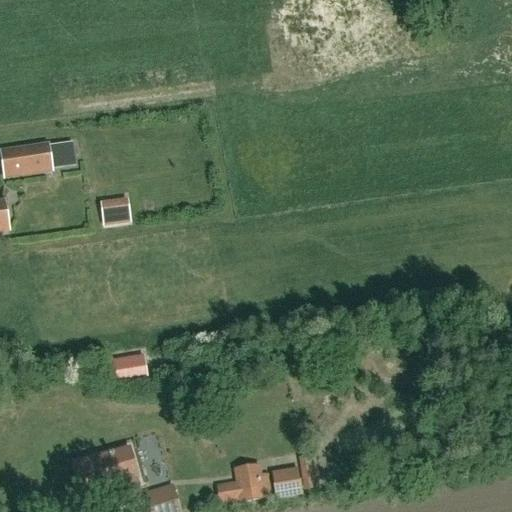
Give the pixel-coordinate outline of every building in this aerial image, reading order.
[(53,175),(49,145),(0,152),(0,155),(4,182),(53,175)] [(168,378),(167,361),(151,362),(152,379),(168,378)] [(129,451),(91,462),(76,466),(83,494),(109,486),(116,510),(141,503),(135,479),(137,478),(129,451)] [(272,501),(268,476),(262,477),(260,467),(233,472),(235,484),(216,487),(219,507),(238,504),(238,506),(272,501)] [(275,501),(302,497),(299,476),(272,480),(275,501)] [(150,511),(180,511),(173,486),(145,494),(150,511)]
